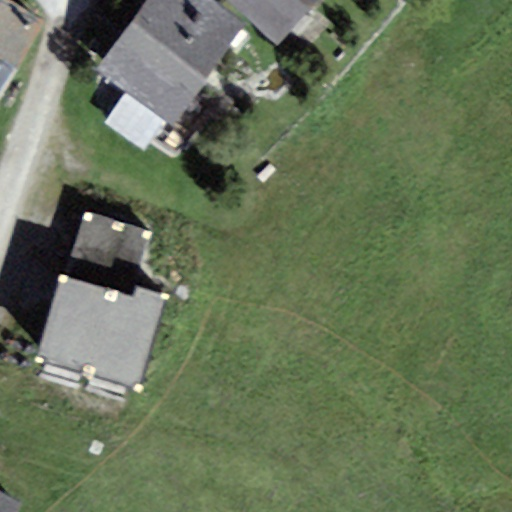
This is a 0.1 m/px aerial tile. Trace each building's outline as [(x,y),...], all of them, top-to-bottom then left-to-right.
[(0,0),(0,89),(40,19),(5,0),(0,0)] [(229,36),(179,0),(163,0),(117,63),(176,106),(229,36)] [(240,0),(285,37),(316,0),(240,0)] [(155,246),(69,219),(26,353),(112,380),(155,246)] [(0,511),(17,511),(19,510),(0,499),(0,511)]
